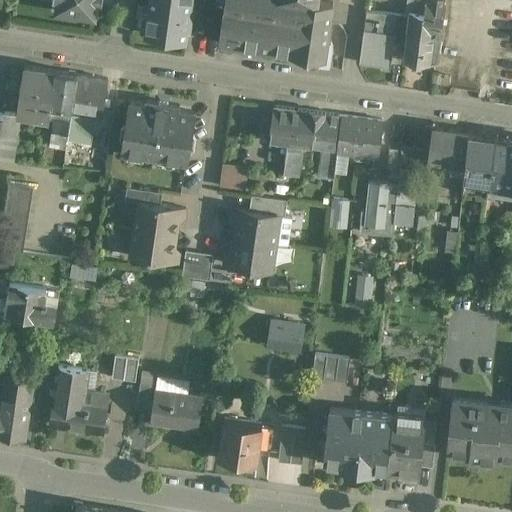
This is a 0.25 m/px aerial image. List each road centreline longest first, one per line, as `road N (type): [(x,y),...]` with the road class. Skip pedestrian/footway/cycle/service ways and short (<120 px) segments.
road 1 (residential): [(511,114),(0,41)]
road 2 (residential): [(46,473),(281,511)]
